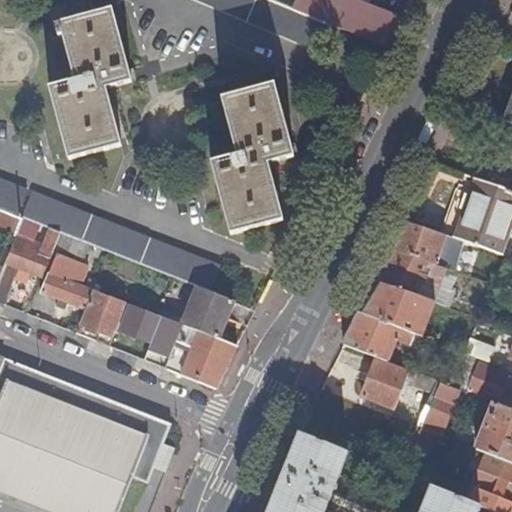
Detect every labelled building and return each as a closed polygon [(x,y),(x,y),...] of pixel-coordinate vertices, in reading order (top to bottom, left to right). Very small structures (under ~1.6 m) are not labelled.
[(74,83),(50,90),(68,161),(122,147),(107,91),(131,84),(112,13),(95,17),(90,0),(54,0),(48,2),(55,29),(55,28),(59,40),(63,39),(74,83)] [(195,0),(317,51),(329,24),(292,9),(276,3),(270,0),(195,0)] [(352,0),(295,0),(292,9),(329,24),(376,44),(388,14),(352,0)] [(401,20),(388,14),(376,44),(387,49),(401,20)] [(294,157),(274,86),(222,100),(237,157),(212,164),(231,236),(283,221),(268,165),(294,157)] [(0,180),(0,209),(17,216),(27,191),(0,180)] [(458,191),(441,236),(468,245),(501,257),(511,226),(511,192),(477,180),(471,195),(458,191)] [(32,193),(22,219),(50,230),(61,234),(89,245),(109,254),(198,289),(209,293),(220,268),(32,193)] [(0,232),(15,238),(16,236),(19,228),(22,219),(17,216),(0,209),(0,232)] [(46,239),(50,230),(22,219),(19,228),(46,239)] [(466,251),(468,245),(441,236),(405,224),(392,252),(427,263),(453,272),(461,250),(466,251)] [(44,246),(46,239),(19,228),(16,236),(44,246)] [(5,263),(33,274),(39,276),(43,278),(56,248),(61,234),(50,230),(46,239),(44,246),(16,236),(15,238),(9,252),(5,263)] [(56,248),(84,259),(89,245),(61,234),(56,248)] [(0,274),(3,268),(5,263),(9,252),(0,248),(0,274)] [(416,297),(427,263),(392,252),(376,283),(416,297)] [(41,294),(86,311),(94,291),(96,287),(89,285),(87,290),(80,287),(69,283),(71,279),(69,278),(74,263),(75,262),(58,256),(41,294)] [(69,283),(80,287),(88,269),(74,263),(69,278),(71,279),(69,283)] [(17,273),(3,268),(0,274),(0,304),(4,306),(17,273)] [(420,336),(432,303),(416,297),(376,283),(360,315),(415,335),(420,336)] [(218,341),(233,303),(209,293),(198,289),(183,327),(218,341)] [(96,342),(110,348),(117,331),(128,305),(94,291),(86,311),(80,325),(100,333),(96,342)] [(183,327),(128,305),(117,331),(159,349),(152,365),(165,370),(167,366),(183,327)] [(410,346),(415,335),(360,315),(344,346),(387,363),(396,341),(410,346)] [(487,362),(499,333),(476,324),(462,352),(476,358),(487,362)] [(165,370),(215,390),(236,348),(218,341),(183,327),(167,366),(165,370)] [(471,372),(476,358),(462,352),(445,386),(460,391),(463,393),(464,391),(497,403),(496,406),(511,411),(511,379),(508,377),(509,375),(479,364),(475,373),(471,372)] [(163,446),(171,426),(0,357),(0,489),(55,511),(118,511),(132,478),(147,484),(153,469),(164,473),(173,451),(163,446)] [(413,375),(376,361),(362,398),(394,411),(407,378),(412,380),(413,375)] [(427,417),(422,415),(417,427),(436,434),(441,437),(460,391),(445,386),(442,384),(427,417)] [(494,405),(475,450),(488,456),(511,465),(511,411),(496,406),(494,405)] [(430,449),(436,434),(417,427),(411,441),(430,449)] [(300,434),(268,511),(325,511),(348,454),(300,434)] [(430,449),(411,441),(403,460),(423,468),(430,449)] [(478,491),(473,504),(480,507),(491,511),(511,511),(511,465),(488,456),(475,490),(478,491)] [(432,488),(422,511),(478,511),(480,507),(473,504),(432,488)]
